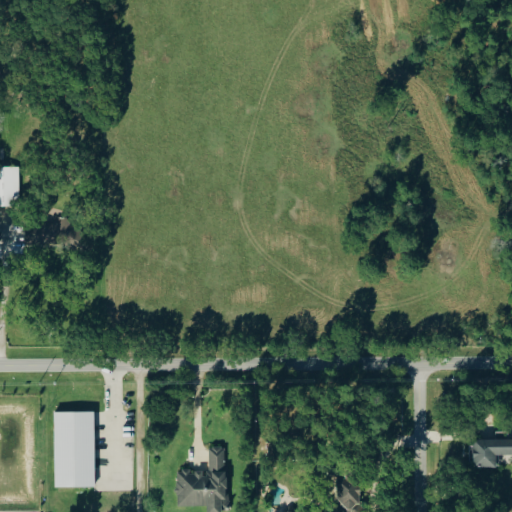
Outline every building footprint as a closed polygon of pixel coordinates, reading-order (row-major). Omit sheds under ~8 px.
[(56,223),(42,222),(41,243),(83,244),(84,231),(72,231),(72,217),(56,217),(56,223)] [(95,411),(55,412),(56,488),(96,487),(95,411)] [(511,456),(511,439),(472,440),(473,467),(497,467),(497,457),(511,456)] [(178,506),(208,507),(207,511),(226,511),(228,447),(210,447),(210,471),(179,470),(178,506)] [(363,511),(363,476),(336,477),(337,511),(363,511)]
